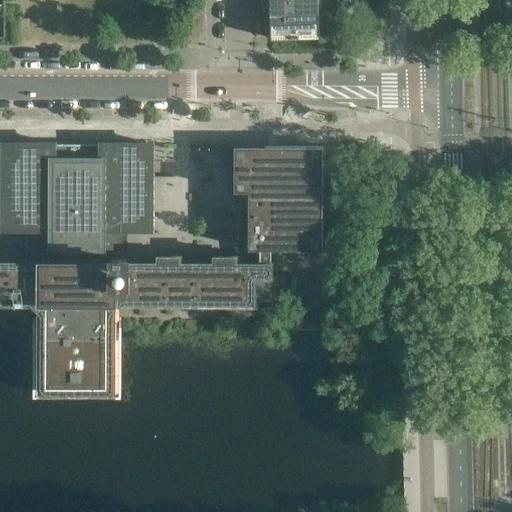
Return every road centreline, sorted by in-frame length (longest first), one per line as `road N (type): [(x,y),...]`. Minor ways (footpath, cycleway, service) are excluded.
road 1 (secondary): [(450,89),(458,511)]
road 2 (tertiary): [(0,85),(236,86)]
road 3 (tertiary): [(236,86),(450,89)]
